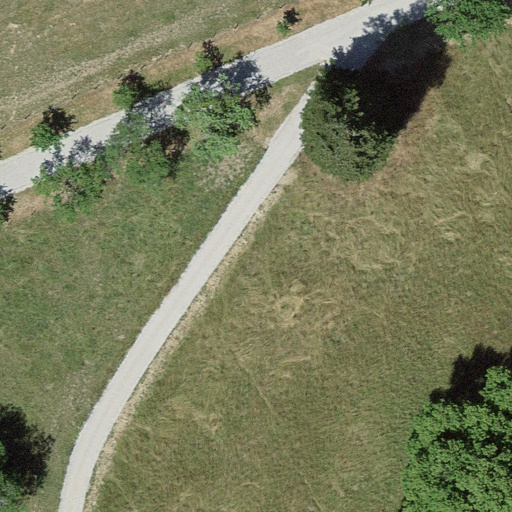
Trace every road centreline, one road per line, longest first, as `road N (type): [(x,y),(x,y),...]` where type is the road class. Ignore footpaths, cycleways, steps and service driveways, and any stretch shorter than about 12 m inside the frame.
road 1 (track): [(64,511),(122,384),(387,22),(440,0)]
road 2 (track): [(0,193),(387,22)]
